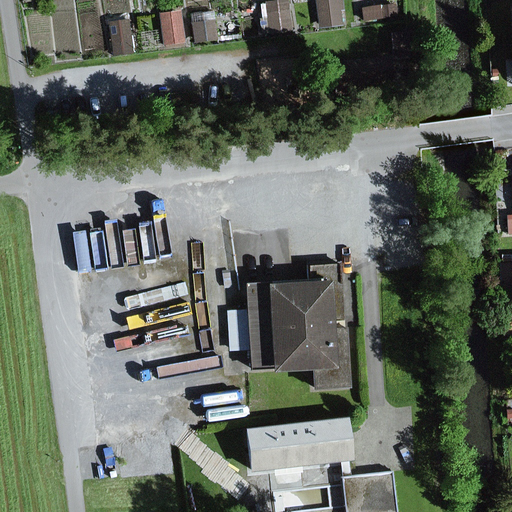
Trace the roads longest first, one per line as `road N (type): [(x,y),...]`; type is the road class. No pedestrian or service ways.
road 1 (residential): [(34,181),(511,124)]
road 2 (track): [(34,181),(83,511)]
road 3 (track): [(34,181),(7,0)]
